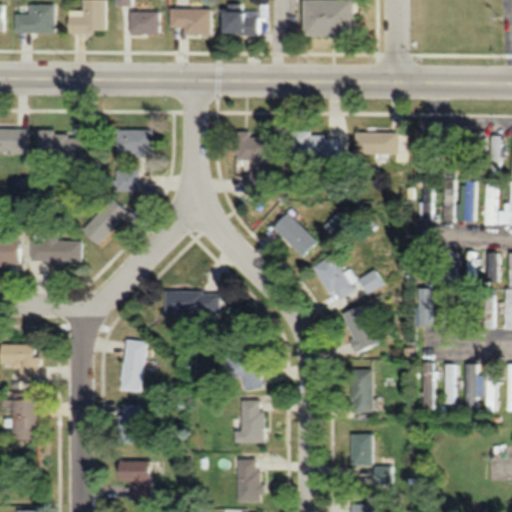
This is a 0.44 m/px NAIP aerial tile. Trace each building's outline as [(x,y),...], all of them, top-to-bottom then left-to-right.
[(108,0),(84,0),(85,10),(71,10),(71,33),(108,33),(108,0)] [(307,0),(308,35),(359,35),(358,0),(307,0)] [(17,32),(56,32),(56,4),(30,4),(30,13),(17,13),(17,32)] [(213,32),(213,8),(172,8),(172,32),(213,32)] [(132,33),(161,33),(161,10),(132,10),(132,33)] [(261,10),(226,10),(226,33),(261,34),(261,10)] [(30,127),(0,127),(0,152),(30,153),(30,127)] [(155,129),(119,129),(119,156),(155,156),(155,129)] [(87,156),(87,131),(39,131),(39,156),(87,156)] [(408,133),(358,133),(358,154),(399,155),(399,161),(408,161),(408,133)] [(440,133),(429,133),(429,178),(440,178),(440,133)] [(244,183),(272,183),(272,135),(244,135),(244,183)] [(491,175),(503,175),(503,136),(491,136),(491,175)] [(346,137),(299,137),(299,161),(346,161),(346,137)] [(471,172),(479,169),(474,155),(466,158),(471,172)] [(141,172),(118,172),(118,192),(141,192),(141,172)] [(456,180),(447,180),(447,220),(456,220),(456,180)] [(476,181),(465,181),(465,221),(476,221),(476,181)] [(423,220),(434,220),(434,185),(423,185),(423,220)] [(498,186),(490,186),(490,211),(498,211),(498,186)] [(132,214),(117,199),(85,231),(100,246),(132,214)] [(275,229),(305,258),(320,243),(291,214),(275,229)] [(23,237),(0,237),(0,264),(23,265),(23,237)] [(34,239),(34,263),(85,263),(85,239),(34,239)] [(490,248),(490,285),(499,285),(499,248),(490,248)] [(478,252),(470,252),(470,281),(478,281),(478,252)] [(316,270),(341,303),(360,289),(334,256),(316,270)] [(457,285),(457,268),(447,268),(447,285),(457,285)] [(385,284),(375,271),(361,282),(371,295),(385,284)] [(168,313),(223,313),(223,291),(168,291),(168,313)] [(344,315),(360,353),(383,344),(367,306),(344,315)] [(124,389),(144,391),(149,342),(129,340),(124,389)] [(41,381),(41,345),(4,345),(4,367),(22,367),(22,381),(41,381)] [(235,358),(240,392),(265,388),(259,354),(235,358)] [(425,363),(425,410),(436,410),(435,363),(425,363)] [(456,363),(447,363),(447,404),(456,404),(456,363)] [(467,406),(478,406),(478,364),(467,364),(467,406)] [(489,400),(500,400),(500,365),(489,365),(489,400)] [(376,413),(376,369),(352,369),(352,413),(376,413)] [(42,400),(14,400),(14,440),(42,440),(42,400)] [(242,443),(266,443),(266,401),(242,401),(242,443)] [(124,442),(144,442),(144,403),(124,403),(124,442)] [(353,434),(353,466),(375,466),(375,434),(353,434)] [(240,502),(264,502),(264,458),(240,458),(240,502)] [(153,460),(121,460),(121,482),(135,482),(135,500),(153,500),(153,460)]
